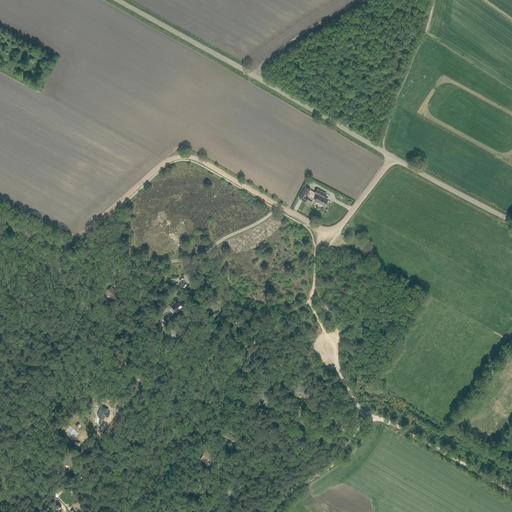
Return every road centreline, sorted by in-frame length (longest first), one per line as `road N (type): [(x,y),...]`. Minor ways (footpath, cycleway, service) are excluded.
road 1 (unclassified): [(511,221),(116,0)]
road 2 (track): [(322,230),(310,302),(361,424),(265,453),(223,511)]
road 3 (track): [(511,491),(374,419),(361,424),(330,467),(270,511)]
road 4 (track): [(278,205),(181,157),(162,163),(66,243)]
road 5 (track): [(278,205),(199,262),(173,261),(140,283),(121,270)]
road 6 (track): [(96,511),(83,490),(82,451),(137,391),(135,374)]
road 7 (track): [(383,152),(433,0)]
road 8 (track): [(361,0),(253,76)]
road 9 (track): [(310,299),(282,311),(239,301),(203,259)]
